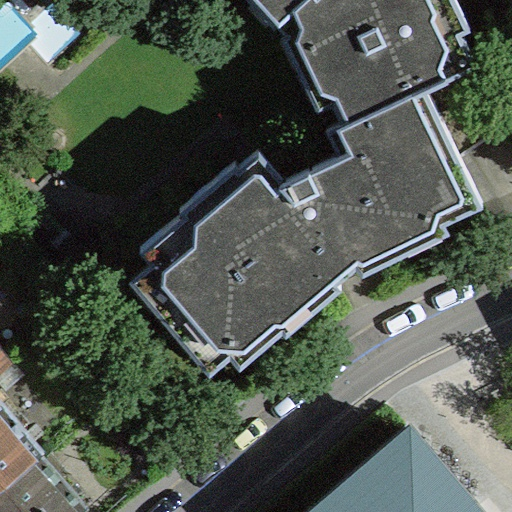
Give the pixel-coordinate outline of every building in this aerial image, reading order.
[(282,0),(289,7),(292,11),(304,0),(282,0)] [(456,0),(304,0),(292,11),(289,7),(298,25),(302,23),(335,92),(331,94),(343,117),(344,121),(424,83),(474,59),(458,27),(467,22),(456,0)] [(235,160),(181,205),(185,209),(142,245),(168,276),(165,278),(164,290),(199,331),(211,332),(213,329),(239,360),(277,328),(282,324),(285,327),(338,282),(334,277),(356,259),(351,250),(410,221),(408,217),(430,206),(437,220),(480,199),(424,83),(344,121),(343,117),(328,124),(340,149),(283,176),(263,193),(235,160)] [(41,446),(0,398),(0,481),(39,448),(41,446)] [(482,511),(406,422),(299,511),(482,511)] [(0,481),(0,511),(72,511),(85,502),(39,448),(0,481)]
